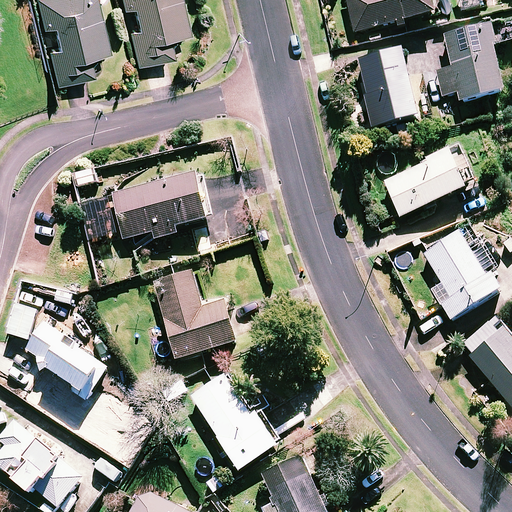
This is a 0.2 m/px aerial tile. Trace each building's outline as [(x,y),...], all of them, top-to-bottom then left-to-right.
[(108,52),(95,0),(37,0),(44,29),(55,26),(58,38),(46,41),(57,85),(95,76),(90,57),(108,52)] [(121,0),(124,10),(135,8),(137,19),(126,22),(136,66),(174,57),(170,38),(189,34),(180,0),(121,0)] [(438,14),(434,0),(348,0),(357,34),(438,14)] [(490,28),(445,37),(451,68),(433,71),(439,100),(457,96),(459,106),(504,96),(490,28)] [(421,118),(405,51),(360,61),(376,129),(421,118)] [(469,190),(452,152),(429,161),(431,166),(388,184),(402,218),(469,190)] [(254,243),(238,173),(202,182),(201,175),(81,203),(92,249),(155,234),(157,241),(181,236),(179,229),(210,222),(217,252),(254,243)] [(498,294),(462,235),(427,256),(445,286),(435,292),(453,321),(498,294)] [(207,310),(197,273),(157,284),(178,361),(240,344),(230,304),(207,310)] [(511,334),(499,319),(464,348),(511,406),(511,334)] [(110,370),(46,327),(30,351),(49,364),(30,393),(61,414),(77,391),(90,400),(110,370)] [(255,417),(229,377),(195,398),(242,472),(281,447),(259,414),(255,417)] [(85,479),(17,422),(2,440),(9,447),(0,457),(0,465),(34,494),(37,490),(60,509),(85,479)] [(329,511),(305,459),(266,477),(279,505),(266,511),(329,511)] [(187,511),(145,491),(134,511),(187,511)]
